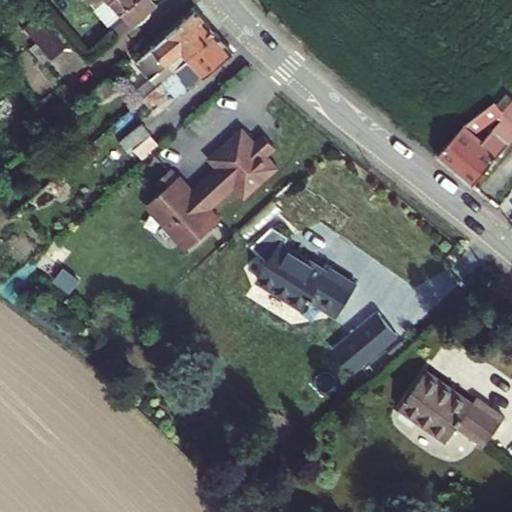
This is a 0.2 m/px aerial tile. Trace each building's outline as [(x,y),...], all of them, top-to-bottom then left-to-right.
[(89,0),(87,2),(93,8),(102,0),(108,0),(122,15),(110,27),(116,33),(152,0),(89,0)] [(44,10),(26,26),(54,58),(72,42),(44,10)] [(130,62),(144,78),(177,49),(181,55),(207,33),(189,13),(130,62)] [(149,83),(129,100),(141,114),(163,95),(166,99),(179,88),(182,91),(225,54),(207,33),(181,55),(160,73),(149,83)] [(177,49),(144,78),(149,83),(160,73),(181,55),(177,49)] [(101,99),(117,89),(109,77),(94,86),(101,99)] [(466,189),(507,148),(511,143),(511,130),(503,120),(489,132),(477,143),(470,136),(498,111),(492,103),(457,130),(433,158),(466,189)] [(106,136),(114,145),(118,142),(135,127),(127,118),(106,136)] [(118,142),(128,152),(144,137),(135,127),(118,142)] [(231,134),(203,159),(213,169),(228,185),(236,195),(264,169),(255,159),(266,148),(255,136),(244,147),(231,134)] [(213,169),(195,187),(202,195),(208,189),(216,197),(228,185),(213,169)] [(136,209),(177,253),(209,224),(198,213),(216,197),(208,189),(202,195),(195,187),(184,197),(161,172),(147,184),(155,192),(136,209)] [(280,232),(255,270),(303,300),(311,287),(338,305),(359,274),(331,256),(327,262),(280,232)] [(400,332),(380,308),(336,349),(356,373),(400,332)] [(396,404),(442,436),(454,420),(481,439),(500,411),(475,392),(470,399),(424,366),(396,404)]
